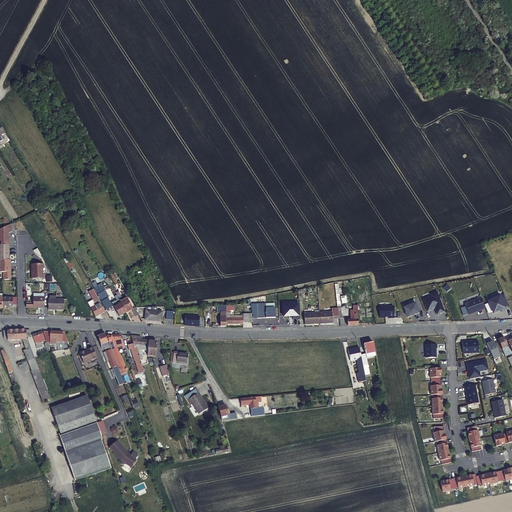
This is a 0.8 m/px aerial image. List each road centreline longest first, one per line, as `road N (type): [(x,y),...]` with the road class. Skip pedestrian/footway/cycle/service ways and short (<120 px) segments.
road 1 (tertiary): [(21,321),(231,338),(451,327)]
road 2 (unknown): [(0,323),(57,481)]
road 3 (residential): [(451,327),(461,465)]
